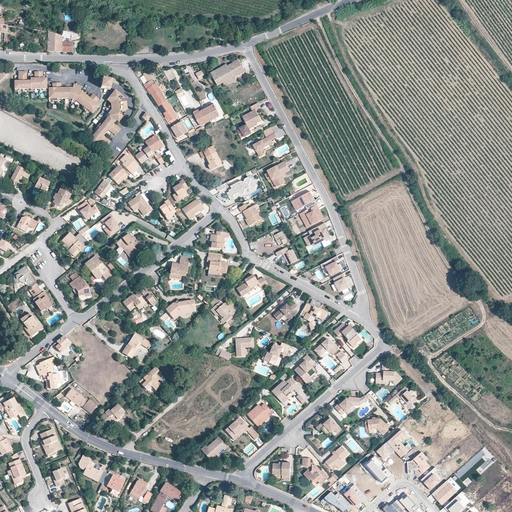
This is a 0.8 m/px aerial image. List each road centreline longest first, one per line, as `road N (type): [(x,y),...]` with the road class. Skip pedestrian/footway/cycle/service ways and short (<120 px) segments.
road 1 (track): [(315,14),(442,255),(482,306),(480,326),(433,355)]
road 2 (residential): [(243,43),(331,210),(361,292),(356,317)]
road 3 (residential): [(241,481),(379,350),(378,337),(356,317)]
road 4 (residential): [(75,320),(221,208)]
road 5 (residential): [(356,317),(249,255),(221,208)]
road 6 (tertiary): [(45,408),(110,448),(204,472)]
road 7 (residential): [(75,320),(50,283),(40,241),(55,225),(21,202)]
road 8 (tertiary): [(104,58),(243,43)]
road 9 (residential): [(184,163),(131,75),(104,58)]
